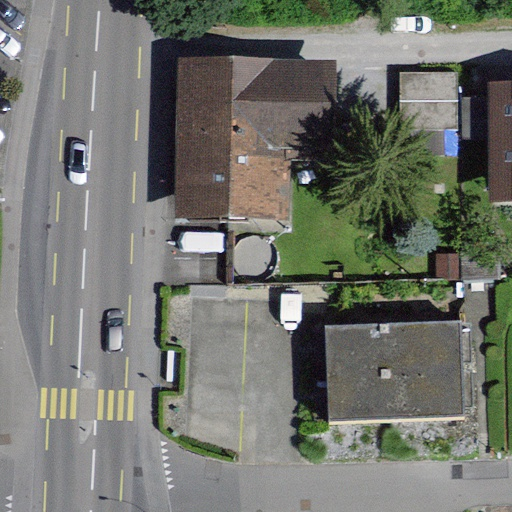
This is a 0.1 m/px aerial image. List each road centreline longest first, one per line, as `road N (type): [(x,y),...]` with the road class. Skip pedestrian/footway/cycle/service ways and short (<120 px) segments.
road 1 (primary): [(103,45),(83,491)]
road 2 (residential): [(83,491),(511,484)]
road 3 (residential): [(103,45),(511,42)]
